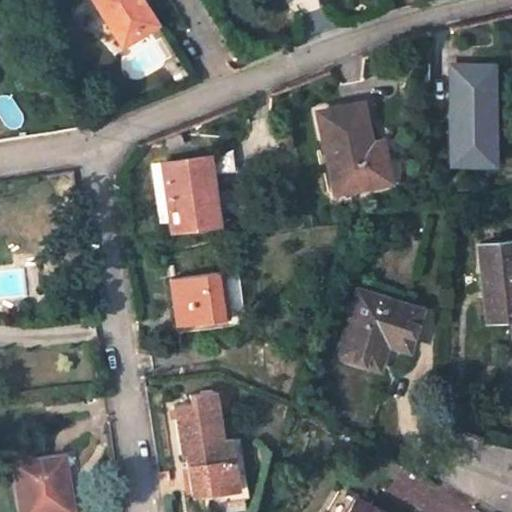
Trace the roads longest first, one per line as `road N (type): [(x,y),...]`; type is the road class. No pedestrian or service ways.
road 1 (residential): [(91,148),(143,511)]
road 2 (residential): [(498,0),(224,89)]
road 3 (residential): [(224,89),(91,148)]
